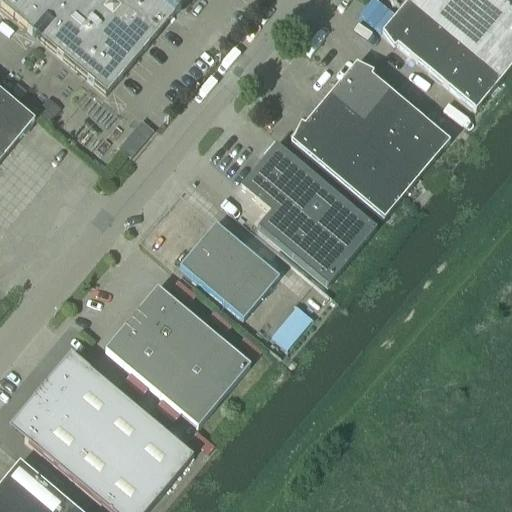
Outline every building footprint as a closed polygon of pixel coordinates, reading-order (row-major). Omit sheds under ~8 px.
[(0,0),(0,10),(105,99),(169,23),(171,25),(174,22),(172,20),(180,10),(188,0),(0,0)] [(511,70),(511,13),(496,0),(411,0),(408,4),(439,30),(469,56),(501,83),(511,70)] [(511,0),(496,0),(511,13),(511,0)] [(412,62),(439,30),(408,4),(381,37),(382,38),(393,52),(396,49),(412,62)] [(442,88),(469,56),(439,30),(412,62),(442,88)] [(474,115),(501,83),(469,56),(442,88),(474,115)] [(360,124),(386,93),(370,80),(372,76),(357,68),(355,67),(330,98),(360,124)] [(391,149),(416,119),(386,93),(360,124),(391,149)] [(0,164),(34,124),(0,95),(0,164)] [(391,149),(360,124),(330,98),(303,129),(300,127),(292,143),(290,145),(383,224),(423,176),(391,149)] [(423,176),(449,146),(416,119),(391,149),(423,176)] [(376,233),(275,149),(239,192),(269,217),(256,232),(327,291),(376,233)] [(242,325),(278,282),(214,228),(178,271),(242,325)] [(249,370),(156,292),(140,327),(130,323),(104,354),(197,432),(249,370)] [(286,354),(311,324),(296,311),(270,341),(286,354)] [(149,511),(192,461),(85,371),(70,358),(48,383),(8,432),(103,511),(149,511)] [(0,511),(73,511),(18,466),(0,488),(0,511)]
